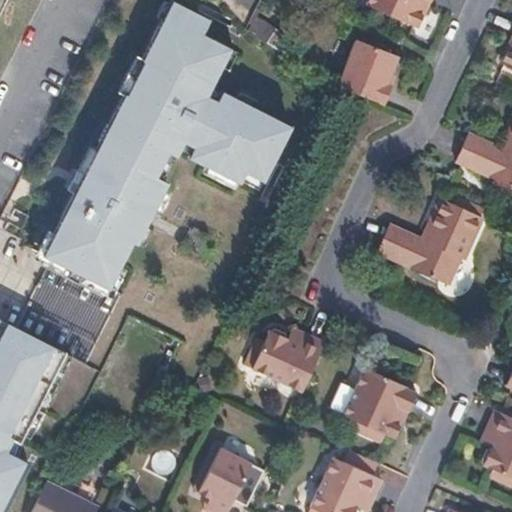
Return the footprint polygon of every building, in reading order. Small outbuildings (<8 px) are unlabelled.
[(428,0),(365,0),(365,2),(412,24),(418,22),(422,14),(420,8),(422,2),(428,0)] [(428,0),(422,2),(420,8),(422,14),(428,0)] [(207,19),(172,1),(43,251),(106,284),(176,149),(255,190),(288,125),(209,84),(228,47),(200,33),(207,19)] [(511,33),(510,37),(511,41),(511,43),(510,48),(505,48),(500,59),(504,64),(511,67),(511,33)] [(379,46),(356,36),(337,83),(347,88),(358,92),(361,86),(379,46)] [(398,54),(379,46),(361,86),(358,92),(383,102),(390,83),(386,82),(398,54)] [(501,142),(470,128),(456,158),(511,182),(511,117),(505,132),(511,134),(506,144),(501,142)] [(511,134),(505,132),(501,142),(506,144),(511,134)] [(421,238),(390,225),(378,253),(446,283),(459,255),(463,256),(481,216),(439,198),(426,227),(430,229),(425,240),(421,238)] [(430,229),(426,227),(421,238),(425,240),(430,229)] [(68,356),(0,320),(0,511),(1,511),(26,464),(15,458),(68,356)] [(296,337),(287,333),(282,344),(291,348),(296,337)] [(282,344),(264,336),(247,372),(299,396),(320,348),(296,337),(291,348),(282,344)] [(511,362),(511,363),(502,384),(511,388),(511,362)] [(411,387),(363,366),(342,412),(386,432),(392,429),(396,422),(393,417),(395,411),(401,411),(411,387)] [(485,426),(498,432),(492,445),(485,447),(481,455),(485,464),(511,476),(511,415),(493,407),(485,426)] [(498,432),(485,426),(479,439),(492,445),(498,432)] [(264,470),(216,447),(199,481),(208,485),(213,488),(208,498),(222,505),(227,495),(247,505),(247,503),(264,470)] [(380,479),(332,457),(310,507),(321,511),(354,511),(353,507),(354,506),(358,496),(370,501),(380,479)] [(90,511),(93,507),(43,482),(27,511),(90,511)] [(213,488),(208,485),(203,496),(208,498),(213,488)] [(370,501),(358,496),(354,506),(366,511),(370,501)]
